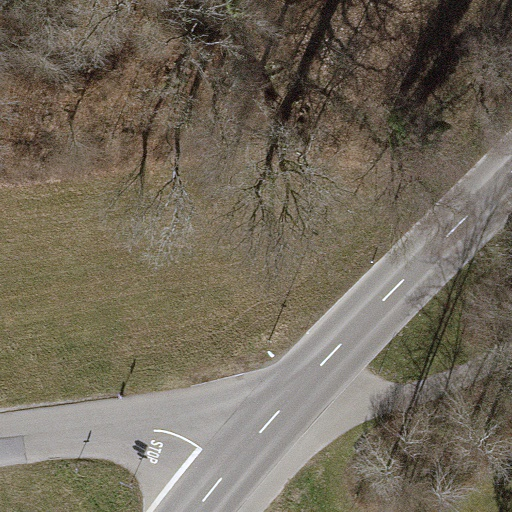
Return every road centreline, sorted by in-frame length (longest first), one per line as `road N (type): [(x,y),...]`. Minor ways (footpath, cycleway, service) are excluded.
road 1 (secondary): [(273,419),(511,169)]
road 2 (tertiary): [(0,445),(273,419)]
